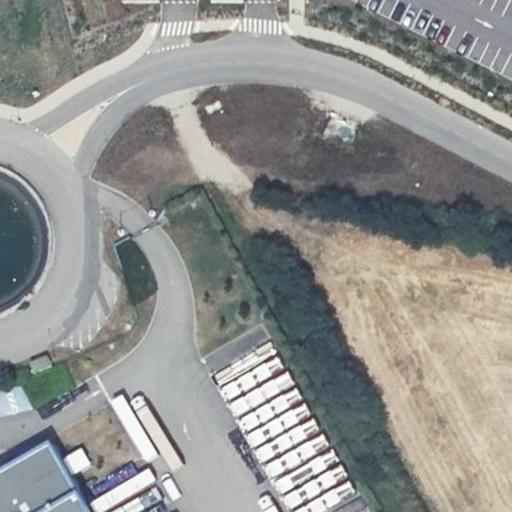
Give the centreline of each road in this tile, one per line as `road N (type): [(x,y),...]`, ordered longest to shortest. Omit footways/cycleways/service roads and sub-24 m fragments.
road 1 (unclassified): [(511,162),(340,77),(235,62),(151,77),(116,96),(43,160)]
road 2 (unclassified): [(0,339),(49,311),(69,281),(78,246),(75,211),(43,160)]
